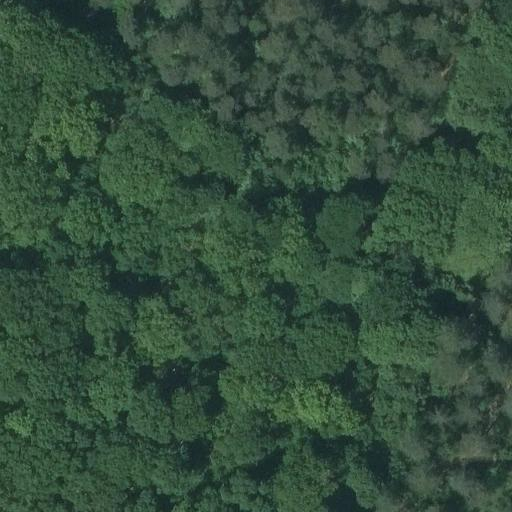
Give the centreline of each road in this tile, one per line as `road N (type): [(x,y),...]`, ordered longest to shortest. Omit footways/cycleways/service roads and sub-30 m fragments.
road 1 (track): [(0,58),(396,274),(412,290)]
road 2 (track): [(304,511),(511,91)]
road 3 (track): [(511,358),(412,290)]
